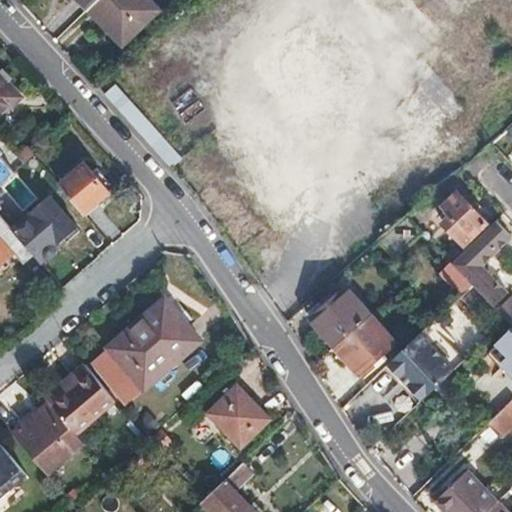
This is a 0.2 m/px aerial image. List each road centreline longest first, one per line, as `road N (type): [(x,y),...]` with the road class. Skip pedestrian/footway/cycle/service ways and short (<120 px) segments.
road 1 (residential): [(401,511),(182,210)]
road 2 (residential): [(182,210),(0,9)]
road 3 (unclassified): [(0,374),(182,210)]
